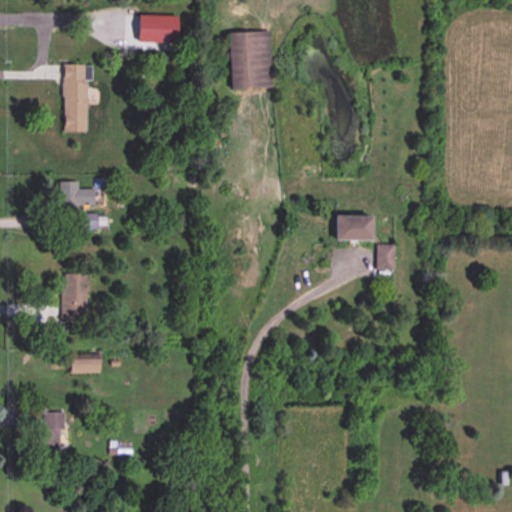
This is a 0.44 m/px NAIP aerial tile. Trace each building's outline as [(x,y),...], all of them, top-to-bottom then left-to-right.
[(268,32),(227,33),(229,90),(269,89),(268,32)] [(85,132),(85,65),(61,65),(61,133),(85,132)] [(77,182),(58,182),(58,210),(93,210),(93,189),(77,189),(77,182)] [(80,229),(96,228),(96,214),(79,214),(80,229)] [(368,216),(332,216),(332,241),(368,241),(368,216)] [(392,271),(392,245),(374,245),(374,271),(392,271)] [(86,274),(60,274),(60,320),(86,320),(86,274)] [(99,375),(99,359),(68,359),(68,375),(99,375)] [(61,413),(39,413),(39,451),(61,451),(61,413)]
